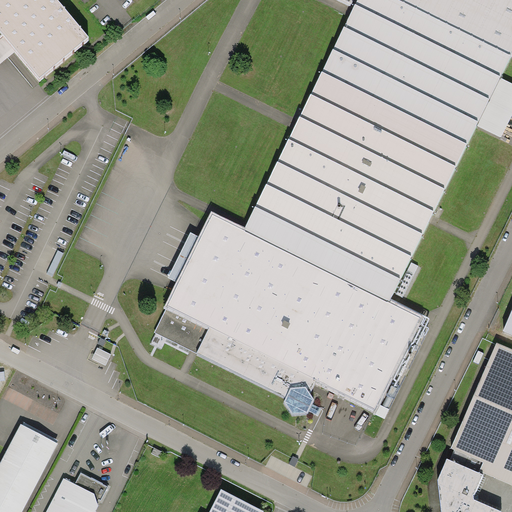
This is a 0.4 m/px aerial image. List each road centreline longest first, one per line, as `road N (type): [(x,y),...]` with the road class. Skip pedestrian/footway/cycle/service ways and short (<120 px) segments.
road 1 (residential): [(0,347),(325,511)]
road 2 (residential): [(511,243),(377,511)]
road 3 (residential): [(0,159),(185,0)]
